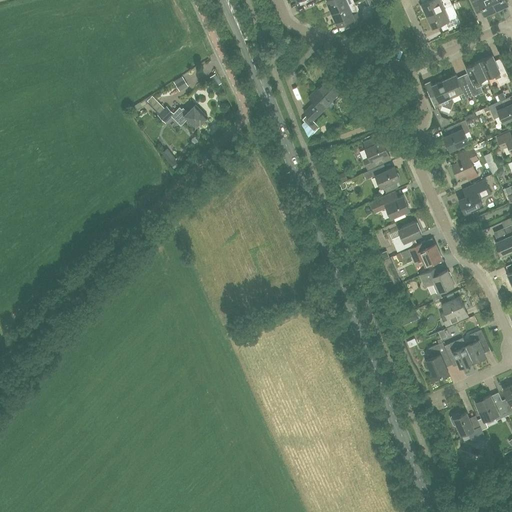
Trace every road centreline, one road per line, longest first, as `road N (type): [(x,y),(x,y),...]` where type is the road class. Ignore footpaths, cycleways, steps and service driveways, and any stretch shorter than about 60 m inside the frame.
road 1 (secondary): [(225,0),(435,511)]
road 2 (unclassified): [(0,368),(243,119),(242,99),(196,0)]
road 3 (residential): [(511,338),(486,285),(458,255),(413,157),(423,113),(406,70)]
road 4 (residential): [(276,0),(296,27),(406,70)]
